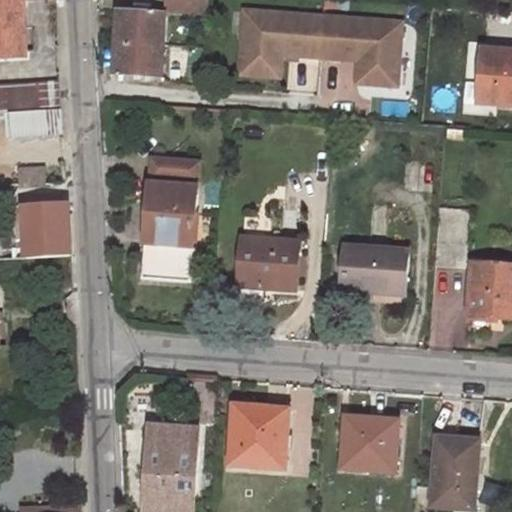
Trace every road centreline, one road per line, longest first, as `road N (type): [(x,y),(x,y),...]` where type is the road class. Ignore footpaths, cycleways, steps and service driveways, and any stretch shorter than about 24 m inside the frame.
road 1 (residential): [(100,352),(511,379)]
road 2 (unclassified): [(76,0),(100,352)]
road 3 (unclassified): [(100,352),(105,511)]
